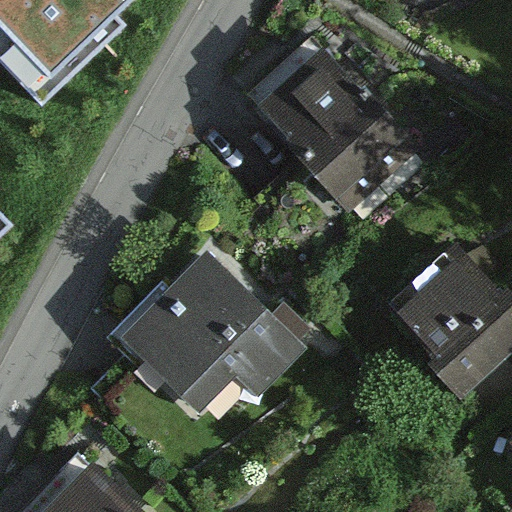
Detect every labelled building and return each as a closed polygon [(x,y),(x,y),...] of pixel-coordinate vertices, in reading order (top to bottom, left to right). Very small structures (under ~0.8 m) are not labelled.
[(0,0),(0,53),(35,91),(130,0),(0,0)] [(345,208),(412,145),(325,51),(257,114),(345,208)] [(497,292),(448,239),(374,305),(423,359),(420,361),(454,398),(511,345),(511,297),(502,287),(497,292)] [(232,413),(297,346),(202,256),(165,295),(156,286),(104,340),(184,415),(208,390),(232,413)] [(511,429),(503,437),(511,447),(511,429)] [(130,511),(75,456),(18,511),(130,511)]
